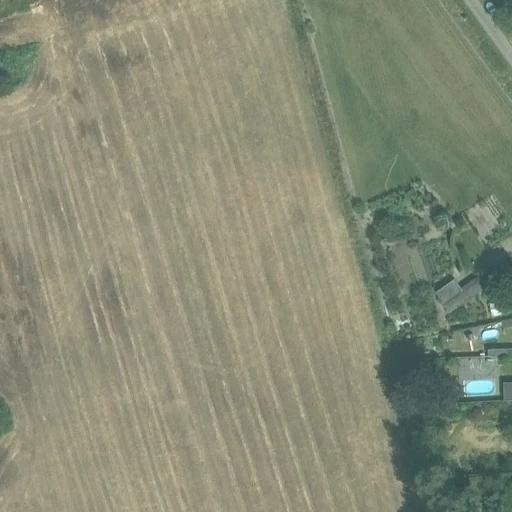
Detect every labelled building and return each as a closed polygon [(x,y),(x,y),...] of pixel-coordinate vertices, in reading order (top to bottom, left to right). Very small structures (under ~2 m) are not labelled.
[(455,282),(436,295),(442,303),(450,314),(462,306),(485,290),(477,279),(471,284),(466,287),(461,290),(455,282)] [(496,394),(495,355),(457,356),(457,394),(496,394)] [(444,392),(432,393),(432,404),(444,403),(444,392)] [(482,501),(479,477),(463,480),(467,503),(482,501)] [(487,505),(487,510),(488,511),(498,511),(499,511),(500,507),(496,502),(492,502),(487,505)]
